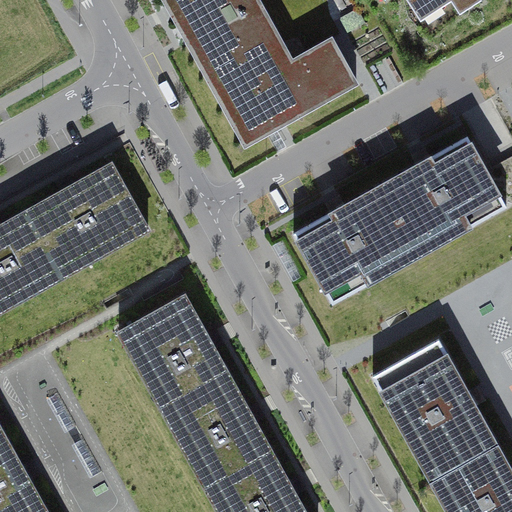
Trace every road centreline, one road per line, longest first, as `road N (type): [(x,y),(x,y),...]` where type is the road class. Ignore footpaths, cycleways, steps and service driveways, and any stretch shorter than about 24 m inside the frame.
road 1 (residential): [(209,210),(511,38)]
road 2 (residential): [(377,511),(209,210)]
road 3 (residential): [(209,210),(130,70)]
road 4 (residential): [(130,70),(0,143)]
